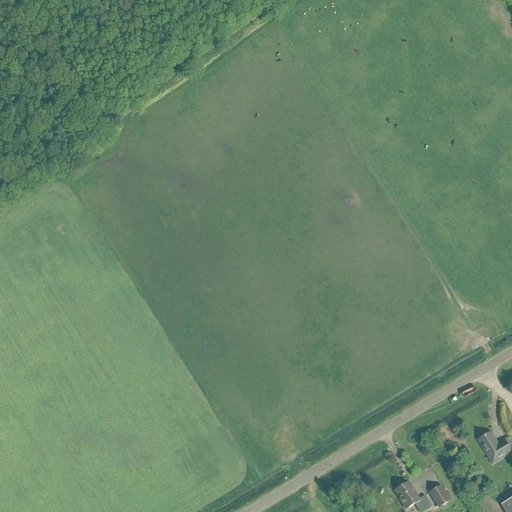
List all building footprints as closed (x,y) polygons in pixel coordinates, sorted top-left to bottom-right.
[(429,425),(419,432),(422,436),(432,429),(429,425)] [(492,465),(498,461),(511,453),(504,441),(498,445),(491,434),(478,441),(492,465)] [(395,492),(406,510),(415,505),(419,511),(424,511),(432,508),(425,497),(419,501),(408,484),(395,492)] [(491,494),(500,494),(500,484),(491,484),(491,494)] [(452,502),(442,486),(429,493),(439,509),(452,502)] [(511,511),(511,498),(501,505),(505,511),(511,511)]
